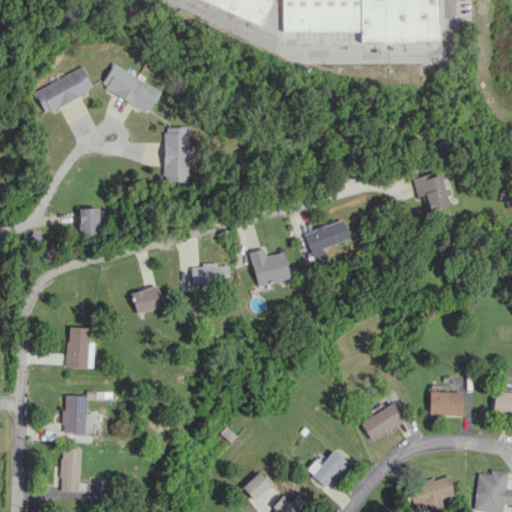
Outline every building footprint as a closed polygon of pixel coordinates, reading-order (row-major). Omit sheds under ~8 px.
[(203,0),(261,25),(272,0),(203,0)] [(281,0),(283,30),(361,30),(361,43),(439,42),(438,0),(281,0)] [(147,110),(158,88),(108,65),(98,87),(147,110)] [(31,91),(42,113),(91,88),(80,66),(31,91)] [(163,182),(188,181),(187,126),(162,127),(163,182)] [(409,178),(415,196),(419,195),(424,211),(447,204),(438,173),(429,176),(428,172),(409,178)] [(77,208),(78,236),(99,235),(98,207),(77,208)] [(320,248),(347,238),(340,218),(301,232),(312,262),(323,258),(320,248)] [(281,250),(264,255),(262,247),(247,251),(257,286),(289,277),(281,250)] [(190,283),(224,284),(225,263),(199,262),(199,267),(190,267),(190,283)] [(129,292),(134,312),(161,306),(156,285),(129,292)] [(92,341),(87,341),(88,327),(66,326),(64,366),(91,367),(92,341)] [(491,412),(511,414),(511,392),(493,390),(491,412)] [(461,391),(428,391),(427,414),(461,414),(461,391)] [(84,412),(85,395),(62,394),(62,432),(90,433),(91,412),(84,412)] [(358,422),(370,441),(403,420),(391,401),(358,422)] [(77,491),(78,448),(60,447),(59,490),(77,491)] [(313,459),(304,469),(325,487),(346,461),(331,449),(319,464),(313,459)] [(511,507),(511,488),(504,489),(505,470),(488,469),(488,473),(475,472),(473,510),(501,511),(501,507),(511,507)] [(258,471),(242,486),(253,498),(269,484),(258,471)] [(453,494),(448,474),(407,485),(413,506),(427,502),(430,511),(442,508),(439,498),(453,494)]
